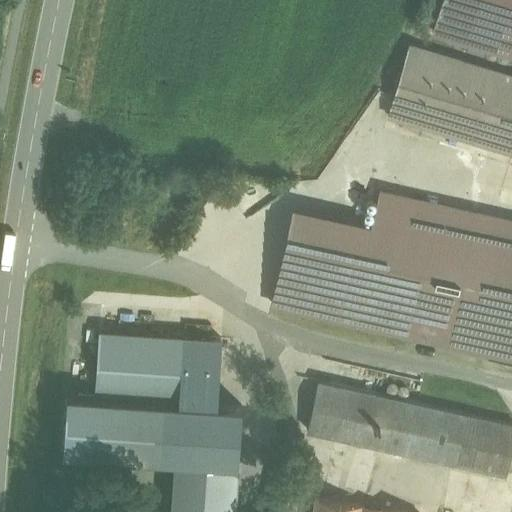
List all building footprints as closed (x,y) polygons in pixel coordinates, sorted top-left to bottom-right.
[(511,0),(442,0),(433,30),(511,54),(511,0)] [(511,74),(410,44),(388,115),(511,152),(511,74)] [(511,220),(380,191),(372,223),(350,321),(511,356),(511,220)] [(372,223),(293,205),(272,303),(350,321),(372,223)] [(221,338),(100,329),(95,393),(165,399),(216,402),(221,338)] [(467,413),(319,380),(308,429),(456,462),(467,413)] [(165,399),(95,393),(67,391),(63,449),(161,456),(165,399)] [(511,451),(511,423),(467,413),(456,462),(507,473),(511,451)] [(234,511),(238,462),(175,458),(171,511),(234,511)] [(292,511),(296,494),(273,489),(268,511),(292,511)] [(363,511),(364,505),(316,497),(313,511),(363,511)]
